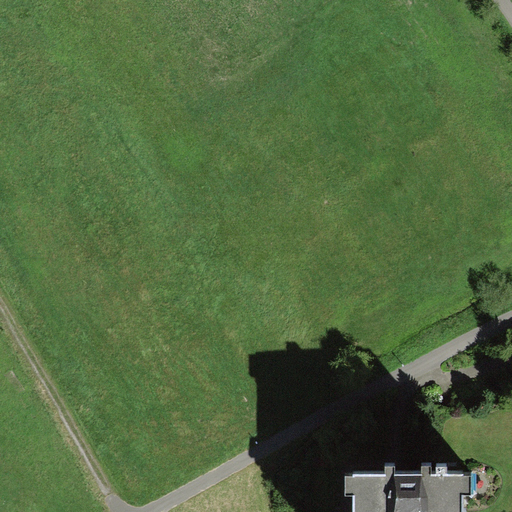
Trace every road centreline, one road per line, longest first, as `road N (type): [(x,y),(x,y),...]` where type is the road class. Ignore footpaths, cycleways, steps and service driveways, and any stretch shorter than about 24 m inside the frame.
road 1 (track): [(511,318),(151,511)]
road 2 (track): [(0,311),(118,511)]
